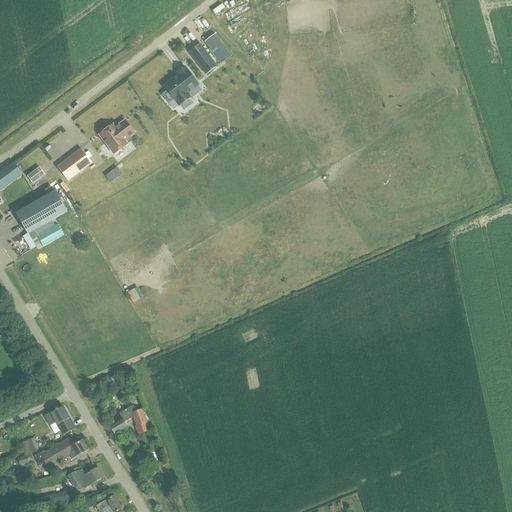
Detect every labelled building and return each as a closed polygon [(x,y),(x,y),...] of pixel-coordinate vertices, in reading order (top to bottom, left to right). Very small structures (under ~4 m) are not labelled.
[(215,35),(205,42),(221,63),(231,55),(215,35)] [(189,52),(206,75),(217,66),(200,44),(189,52)] [(168,92),(164,95),(169,101),(169,102),(173,98),(179,106),(191,98),(188,94),(198,86),(199,85),(185,67),(178,73),(179,75),(172,80),(172,79),(164,86),(168,92)] [(100,135),(115,154),(128,145),(127,143),(126,143),(130,141),(130,140),(129,138),(135,133),(126,121),(116,129),(115,127),(111,130),(109,128),(104,132),(100,135)] [(57,167),(69,182),(69,181),(92,164),(93,163),(88,157),(82,149),(81,149),(75,154),(61,164),(59,166),(57,167)] [(0,190),(22,174),(14,162),(0,172),(0,190)] [(117,167),(106,176),(111,183),(122,174),(117,167)] [(40,168),(28,178),(32,184),(44,175),(40,168)] [(64,181),(61,184),(67,191),(70,189),(64,181)] [(19,201),(33,193),(29,187),(15,196),(19,201)] [(67,212),(55,191),(16,213),(34,245),(40,242),(34,231),(67,212)] [(18,240),(13,244),(17,250),(22,246),(18,240)] [(131,290),(135,302),(145,298),(141,286),(131,290)] [(109,385),(116,382),(114,377),(107,380),(109,385)] [(143,409),(135,411),(132,406),(120,413),(122,417),(109,425),(115,434),(128,426),(125,421),(134,416),(137,425),(136,426),(139,433),(149,429),(147,422),(143,409)] [(75,430),(62,407),(49,415),(46,417),(51,426),(57,423),(64,436),(75,430)] [(34,438),(22,443),(27,455),(38,450),(34,438)] [(59,461),(70,455),(71,457),(73,461),(76,459),(89,451),(83,441),(83,440),(74,445),(70,438),(45,453),(44,451),(35,456),(36,458),(41,466),(46,463),(47,465),(49,466),(51,466),(52,465),(53,464),(59,460),(59,461)] [(105,478),(99,468),(86,475),(83,470),(75,472),(68,477),(75,489),(82,485),(85,489),(105,478)] [(44,506),(73,499),(71,491),(42,497),(44,506)] [(103,503),(97,507),(99,511),(117,511),(123,509),(115,497),(103,503)]
